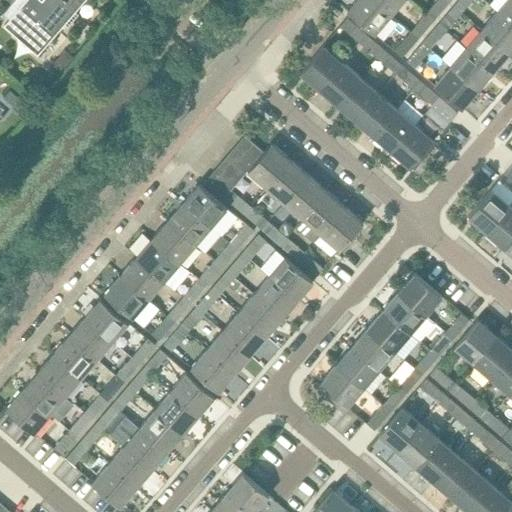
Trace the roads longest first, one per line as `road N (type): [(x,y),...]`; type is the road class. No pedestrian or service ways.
road 1 (tertiary): [(0,335),(231,66)]
road 2 (residential): [(414,223),(231,66)]
road 3 (residential): [(271,390),(414,223)]
road 4 (residential): [(413,511),(271,390)]
road 5 (residential): [(166,511),(271,390)]
road 6 (residential): [(414,223),(511,109)]
road 7 (residential): [(511,306),(414,223)]
